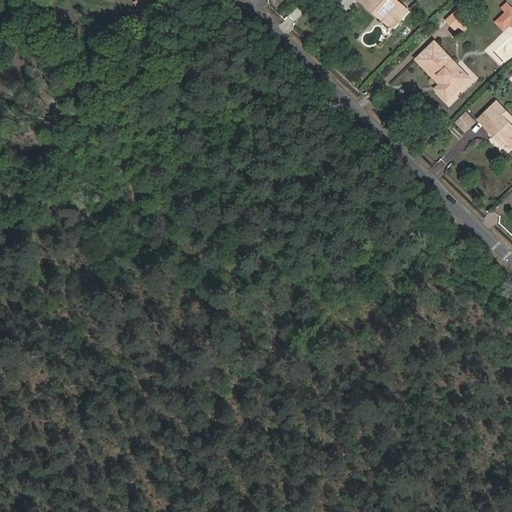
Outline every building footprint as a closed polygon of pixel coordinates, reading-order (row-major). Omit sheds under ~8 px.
[(363,0),(360,3),(389,30),(395,24),(398,26),(408,16),(393,1),(390,0),(363,0)] [(466,16),(459,8),(443,22),(450,29),(454,26),(466,16)] [(511,15),(507,8),(502,12),(507,19),(511,15)] [(507,19),(502,12),(491,21),(499,30),(507,24),(511,30),(511,29),(511,15),(507,19)] [(90,38),(62,14),(56,20),(83,45),(90,38)] [(471,21),(466,16),(454,26),(459,32),(471,21)] [(465,78),(431,44),(414,60),(434,79),(438,75),(443,82),(439,85),(434,89),(443,99),(465,78)] [(434,79),(439,85),(443,82),(438,75),(434,79)] [(511,125),(511,119),(498,104),(479,121),(494,135),(492,137),(507,152),(511,147),(511,129),(510,127),(511,125)] [(465,113),(455,121),(463,132),(473,123),(465,113)]
